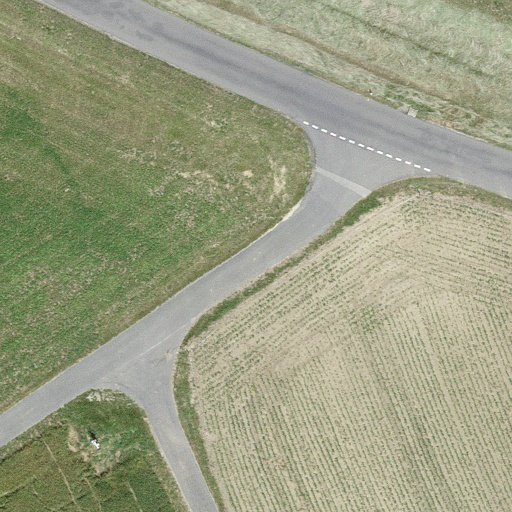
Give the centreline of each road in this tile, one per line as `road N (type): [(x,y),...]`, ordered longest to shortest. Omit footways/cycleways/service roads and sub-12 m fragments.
road 1 (track): [(0,436),(405,142)]
road 2 (tertiary): [(88,0),(231,69),(511,178)]
road 3 (track): [(130,348),(204,511)]
